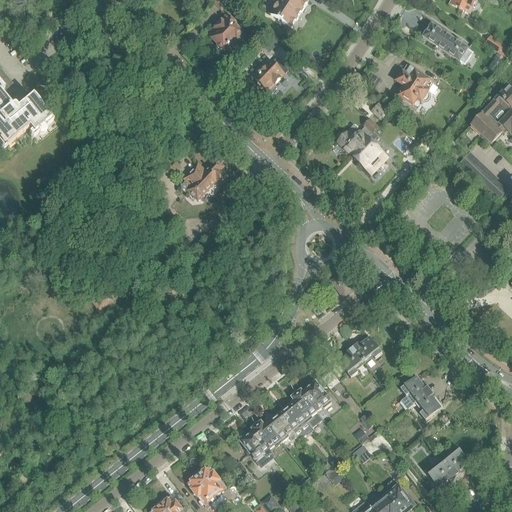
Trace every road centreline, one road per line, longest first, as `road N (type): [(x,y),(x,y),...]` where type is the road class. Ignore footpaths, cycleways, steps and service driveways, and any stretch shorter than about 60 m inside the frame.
road 1 (residential): [(97,511),(387,277)]
road 2 (tertiary): [(65,511),(258,358),(295,302)]
road 3 (tertiary): [(102,0),(266,164)]
road 4 (residential): [(266,164),(340,77),(390,0)]
road 5 (residential): [(415,304),(511,203)]
road 6 (tertiary): [(511,387),(415,304)]
